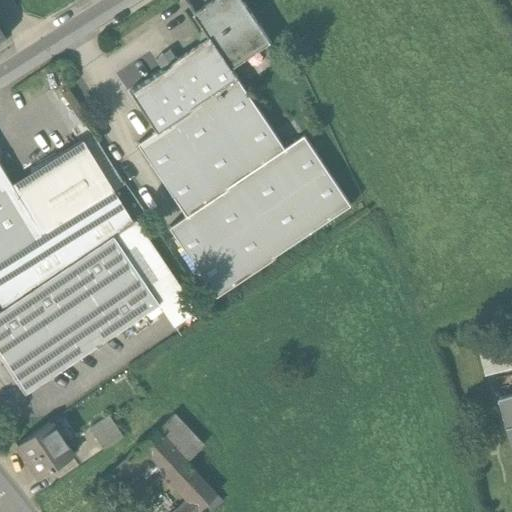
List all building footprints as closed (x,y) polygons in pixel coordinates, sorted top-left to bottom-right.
[(210,38),(128,93),(154,133),(155,133),(237,78),(238,77),(229,65),(268,39),(241,0),(216,0),(194,15),(210,38)] [(285,149),(237,78),(155,133),(154,133),(136,145),(184,217),(168,228),(214,298),(351,206),(304,136),(285,149)] [(112,167),(92,137),(82,143),(101,174),(112,167)] [(10,185),(0,169),(0,261),(113,192),(112,191),(101,174),(82,143),(81,141),(10,185)] [(112,167),(101,174),(112,191),(123,185),(112,167)] [(111,236),(0,310),(0,360),(22,393),(156,303),(111,236)] [(511,341),(478,350),(485,377),(511,370),(511,341)] [(511,395),(499,399),(511,449),(511,395)] [(202,445),(174,414),(156,430),(185,461),(202,445)] [(107,417),(89,429),(103,450),(121,438),(107,417)] [(71,456),(49,423),(15,445),(38,478),(71,456)] [(185,461),(156,430),(138,447),(153,463),(186,499),(171,511),(209,511),(222,500),(185,461)] [(138,447),(102,482),(110,490),(111,489),(119,489),(147,463),(150,466),(153,463),(138,447)]
